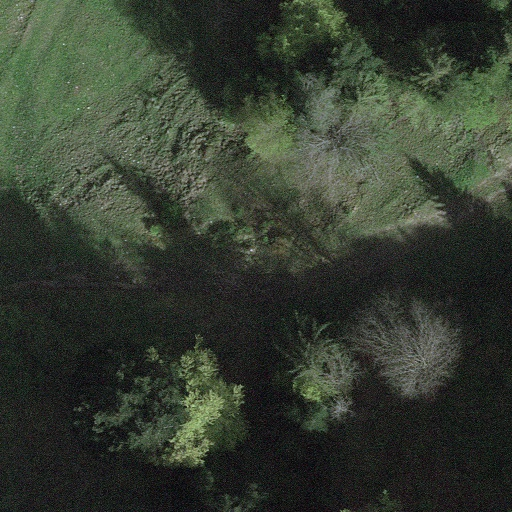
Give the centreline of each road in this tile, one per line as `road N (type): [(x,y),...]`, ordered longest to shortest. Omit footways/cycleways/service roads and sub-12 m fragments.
road 1 (track): [(511,168),(330,275),(281,282),(0,258)]
road 2 (track): [(0,134),(63,0)]
